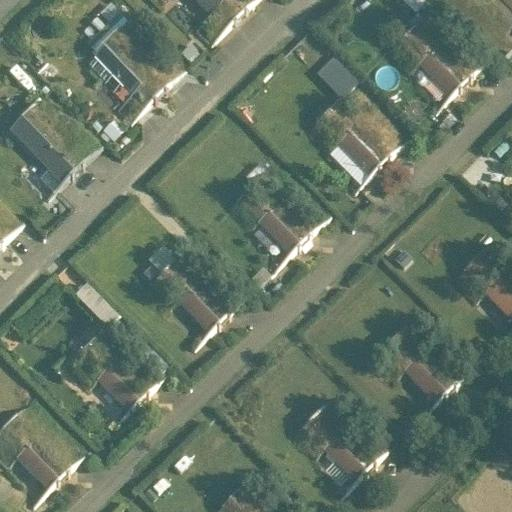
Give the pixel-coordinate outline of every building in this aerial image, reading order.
[(250,10),(240,0),(197,0),(229,32),(250,10)] [(112,5),(100,15),(113,31),(125,22),(112,5)] [(176,20),(164,26),(177,51),(189,44),(176,20)] [(475,79),(423,25),(401,47),(453,100),(475,79)] [(170,89),(118,36),(96,57),(148,110),(170,89)] [(315,75),(340,101),(358,83),(333,57),(315,75)] [(394,157),(342,104),(321,126),(373,179),(394,157)] [(87,165),(35,112),(14,133),(66,187),(87,165)] [(314,236),(262,183),(240,205),(292,258),(314,236)] [(511,244),(506,238),(494,249),(502,257),(511,247),(511,244)] [(511,277),(489,254),(467,275),(511,321),(511,277)] [(234,315),(182,262),(160,283),(212,336),(234,315)] [(74,296),(106,330),(118,319),(86,285),(74,296)] [(460,386),(408,332),(386,354),(438,407),(460,386)] [(153,393),(101,340),(79,362),(132,415),(153,393)] [(380,464),(328,411),(306,432),(358,486),(380,464)] [(73,472),(21,419),(0,439),(0,441),(51,493),(73,472)] [(269,511),(247,490),(226,511),(269,511)]
